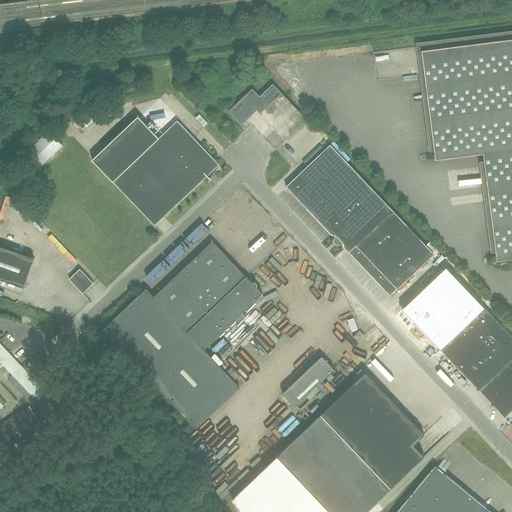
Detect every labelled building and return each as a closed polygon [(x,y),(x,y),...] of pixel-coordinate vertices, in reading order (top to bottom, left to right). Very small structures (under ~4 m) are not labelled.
[(511,38),(422,50),(436,160),(484,154),(496,260),(511,258),(511,38)] [(252,89),(228,111),(242,125),(257,111),(286,141),(307,121),(273,84),(259,97),(252,89)] [(155,226),(219,164),(211,156),(177,120),(168,129),(164,124),(156,131),(161,136),(157,139),(137,117),(92,159),(155,226)] [(63,145),(49,131),(25,153),(39,167),(63,145)] [(344,248),(348,252),(389,295),(396,289),(397,289),(434,254),(330,145),(286,187),(331,235),(336,236),(343,244),(344,248)] [(55,248),(53,247),(54,243),(54,227),(65,227),(65,225),(72,226),(72,217),(52,217),(51,222),(44,222),(41,221),(38,228),(31,228),(30,232),(29,247),(31,243),(30,251),(41,251),(41,265),(44,255),(50,257),(52,253),(57,254),(55,260),(89,261),(78,257),(78,251),(71,251),(71,248),(55,248)] [(110,236),(110,228),(91,227),(90,240),(91,240),(91,247),(96,247),(96,251),(104,251),(104,244),(98,244),(98,238),(105,238),(105,235),(110,236)] [(204,350),(262,293),(213,242),(153,297),(146,289),(102,329),(196,428),(239,386),(204,350)] [(0,279),(24,288),(34,259),(0,246),(0,279)] [(298,280),(308,270),(294,255),(284,265),(298,280)] [(80,269),(69,279),(82,294),(93,283),(80,269)] [(498,411),(505,417),(511,410),(511,336),(485,309),(441,350),(469,380),(498,411)] [(359,330),(352,336),(357,341),(364,335),(359,330)] [(23,366),(14,357),(3,345),(0,347),(0,409),(4,405),(0,401),(0,367),(3,364),(14,375),(35,397),(44,389),(23,367),(23,366)] [(334,369),(333,368),(321,356),(282,393),(294,406),(334,369)] [(239,376),(245,383),(264,365),(257,359),(239,376)] [(365,511),(423,458),(412,446),(423,436),(362,374),(232,499),(239,511),(365,511)] [(0,450),(41,424),(30,407),(0,425),(0,450)] [(395,511),(491,511),(435,465),(395,511)]
